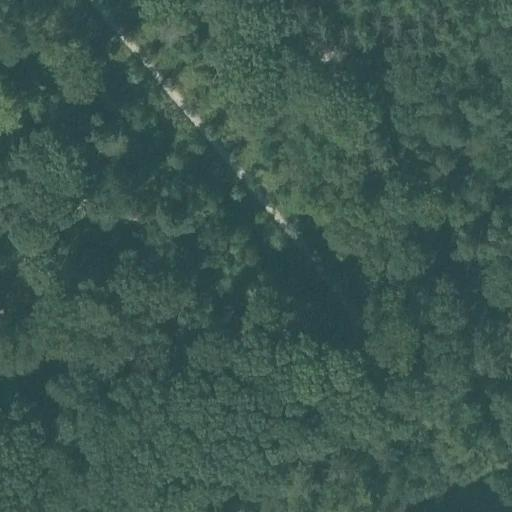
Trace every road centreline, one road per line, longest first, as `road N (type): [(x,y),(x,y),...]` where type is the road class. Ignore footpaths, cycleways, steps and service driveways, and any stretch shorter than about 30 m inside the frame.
road 1 (track): [(0,457),(430,326)]
road 2 (track): [(370,320),(0,278)]
